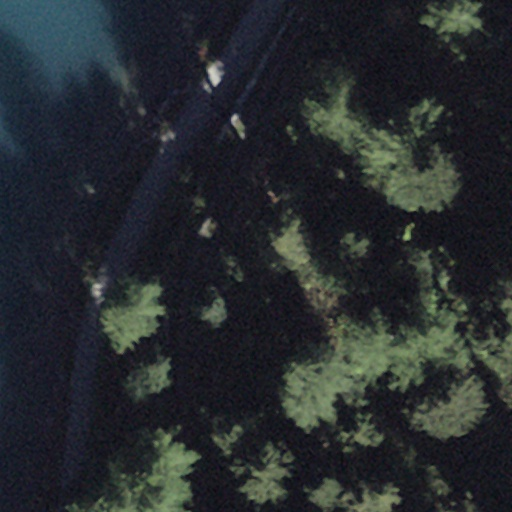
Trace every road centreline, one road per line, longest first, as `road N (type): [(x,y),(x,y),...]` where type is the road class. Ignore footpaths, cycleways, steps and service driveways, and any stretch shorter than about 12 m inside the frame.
road 1 (track): [(69,511),(88,353),(116,253),(273,0)]
road 2 (track): [(313,0),(246,128),(195,292),(190,401),(201,511)]
